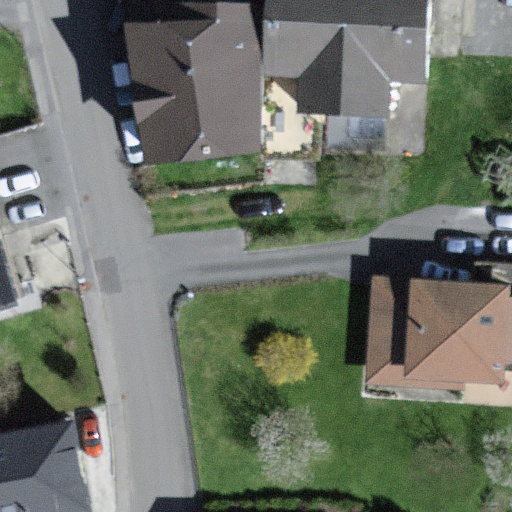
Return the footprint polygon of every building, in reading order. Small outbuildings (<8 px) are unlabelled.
[(130,0),(130,20),(149,20),(201,21),(202,3),(201,0),(130,0)] [(442,0),(279,0),(279,4),(278,78),(313,79),(313,120),(399,120),(399,89),(442,90),(442,0)] [(201,21),(149,20),(147,161),(277,162),(278,78),(279,4),(202,3),(201,21)] [(0,242),(0,309),(18,304),(0,242)] [(485,285),(381,281),(379,366),(412,367),(411,391),(511,394),(511,267),(485,267),(485,285)] [(93,511),(76,421),(0,436),(0,511),(93,511)]
